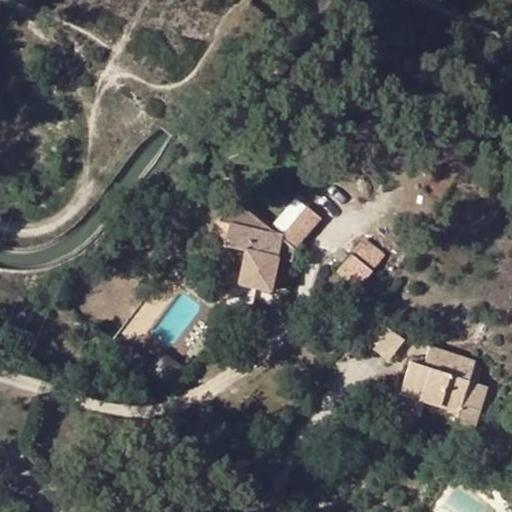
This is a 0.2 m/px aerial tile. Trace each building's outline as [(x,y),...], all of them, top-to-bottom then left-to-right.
[(283,249),(273,244),(243,218),(221,242),(229,249),(248,265),(252,268),(292,302),(299,264),(286,254),(289,247),(283,249)] [(229,249),(229,261),(248,265),(229,249)] [(351,269),(370,286),(382,274),(362,256),(351,269)] [(244,302),(264,306),(268,291),(248,287),(244,302)] [(149,367),(168,383),(183,365),(164,349),(149,367)] [(392,409),(448,432),(446,440),(462,446),(477,409),(469,405),(476,387),(422,366),(417,377),(414,383),(403,380),(392,409)]
